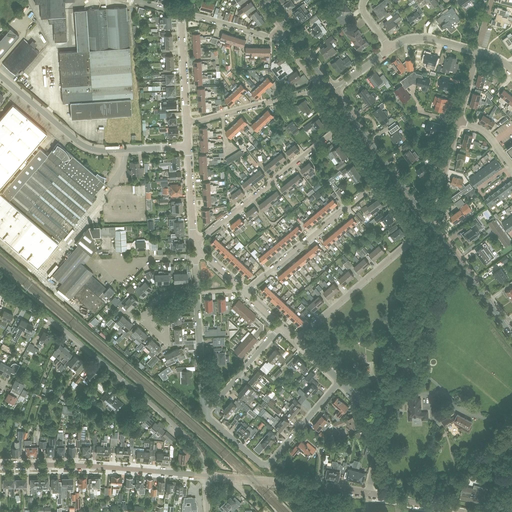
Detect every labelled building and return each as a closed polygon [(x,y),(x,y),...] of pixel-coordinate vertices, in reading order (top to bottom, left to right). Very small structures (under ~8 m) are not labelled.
[(41,18),(48,18),(51,18),(49,0),(39,0),(40,3),(41,18)] [(65,17),(64,2),(62,2),(56,3),(55,0),(49,0),(51,18),(65,17)] [(238,11),(239,14),(252,4),(250,0),(241,6),(242,8),(238,11)] [(297,0),(290,0),(284,4),(288,10),(295,5),(294,3),(297,0)] [(389,12),(387,13),(383,8),(390,3),(387,0),(384,0),(372,9),(379,18),(384,15),(386,18),(391,14),(389,12)] [(423,5),(427,3),(431,8),(438,4),(435,0),(415,0),(415,1),(416,2),(418,5),(419,5),(421,8),(424,6),(423,5)] [(200,9),(203,10),(211,12),(214,4),(202,1),(200,9)] [(303,3),(302,4),(297,8),(297,9),(293,12),(297,17),(306,10),(304,7),(305,6),(303,3)] [(255,8),(252,4),(239,14),(238,15),(238,17),(239,17),(241,16),(245,13),(247,15),(255,8)] [(336,18),(342,25),(354,16),(350,11),(346,5),(339,9),(343,15),(340,18),(339,16),(336,18)] [(419,5),(418,5),(416,7),(418,10),(408,18),(413,24),(422,18),(420,15),(424,12),(421,8),(419,5)] [(107,8),(109,49),(129,47),(126,7),(107,8)] [(495,7),(494,12),(497,13),(496,17),(511,21),(511,20),(509,20),(509,17),(505,15),(506,10),(502,9),(502,8),(497,7),(497,8),(495,7)] [(89,50),(109,49),(107,8),(87,10),(89,50)] [(89,50),(87,10),(74,11),(77,51),(89,50)] [(252,17),(254,20),(260,15),(257,10),(248,16),(249,19),(252,17)] [(306,10),(297,17),(300,22),(305,19),(306,19),(311,15),(309,13),(306,10)] [(449,10),(446,12),(440,16),(446,23),(442,26),(444,29),(447,27),(450,31),(455,28),(452,24),(460,18),(455,12),(452,14),(449,10)] [(395,23),(401,18),(398,14),(383,24),(391,34),(399,28),(395,23)] [(255,27),(264,20),(260,15),(254,20),(256,23),(254,25),(253,24),(250,27),(254,28),(255,27)] [(316,35),(316,36),(317,36),(319,35),(321,37),(327,32),(322,25),(320,26),(319,24),(321,22),(317,16),(310,21),(314,27),(315,28),(312,30),(314,33),(313,33),(313,35),(313,36),(315,36),(316,35)] [(53,23),(54,33),(66,32),(65,17),(51,18),(48,18),(49,23),(53,23)] [(492,19),(490,24),(492,25),(492,26),(497,27),(498,26),(503,28),(505,28),(507,23),(510,24),(511,21),(496,17),(495,20),(492,19)] [(363,48),(368,44),(367,42),(365,39),(365,40),(364,38),(363,39),(360,35),(361,35),(358,30),(354,33),(351,28),(345,33),(348,36),(349,36),(356,45),(355,45),(358,50),(362,47),(363,48)] [(12,31),(0,45),(0,60),(20,39),(12,31)] [(66,32),(54,33),(54,42),(57,42),(67,41),(66,32)] [(165,42),(172,41),(171,35),(168,35),(168,33),(161,33),(161,37),(164,37),(165,42)] [(226,42),(228,35),(222,33),(220,40),(226,42)] [(507,36),(502,40),(509,50),(511,48),(511,35),(509,38),(507,36)] [(320,50),(327,59),(336,51),(331,44),(335,41),(332,36),(325,41),(327,44),(320,50)] [(240,38),(238,45),(244,47),(246,40),(240,38)] [(23,71),(39,53),(24,39),(3,64),(15,74),(20,68),(23,71)] [(172,41),(165,42),(165,47),(162,47),(162,51),(169,51),(168,48),(172,48),(172,41)] [(92,90),(132,87),(129,47),(109,49),(89,50),(90,64),(92,90)] [(59,52),(60,67),(90,64),(89,50),(77,51),(59,52)] [(166,62),(173,62),(172,55),(169,55),(169,53),(162,53),(162,57),(166,57),(166,62)] [(426,53),(424,62),(429,64),(428,68),(434,69),(436,60),(433,59),(434,55),(426,53)] [(294,72),(285,60),(286,59),(282,54),(272,62),(271,69),(279,80),(286,75),(288,77),(292,83),(301,77),(296,70),(294,72)] [(334,62),(331,64),(334,68),(336,67),(339,72),(352,62),(348,57),(342,61),(340,58),(339,58),(334,62)] [(449,73),(450,69),(456,71),(458,64),(455,63),(456,58),(450,57),(448,61),(445,60),(443,68),(441,67),(441,66),(438,65),(437,71),(440,72),(440,71),(449,73)] [(409,60),(406,61),(406,62),(403,64),(398,58),(391,63),(399,73),(407,68),(407,70),(411,70),(414,70),(412,59),(409,60)] [(173,62),(166,62),(166,67),(163,68),(163,71),(170,71),(170,68),(173,68),(173,62)] [(90,64),(60,67),(62,92),(92,90),(90,64)] [(258,78),(260,76),(257,74),(253,69),(246,70),(253,78),(256,75),(258,78)] [(389,82),(383,74),(379,77),(375,72),(368,77),(375,87),(379,84),(381,86),(385,83),(386,84),(389,82)] [(414,72),(408,75),(409,82),(409,83),(423,86),(422,89),(423,91),(425,91),(427,91),(428,88),(430,80),(423,78),(421,75),(415,73),(416,72),(414,72)] [(487,80),(484,79),(485,76),(478,74),(477,80),(490,84),(490,81),(487,80)] [(409,82),(408,75),(400,81),(403,85),(395,91),(403,102),(410,97),(405,90),(409,86),(407,84),(409,83),(409,82)] [(262,82),(260,84),(265,91),(269,87),(264,81),(262,79),(260,76),(258,78),(262,82)] [(268,77),(264,81),(269,87),(273,83),(268,77)] [(442,77),(439,87),(451,90),(453,84),(448,82),(449,79),(442,77)] [(251,84),(250,83),(248,81),(247,80),(246,82),(247,83),(249,86),(252,88),(254,87),(251,84)] [(237,88),(243,94),(247,90),(241,84),(237,88)] [(260,84),(256,88),(261,94),(265,91),(260,84)] [(93,100),(130,98),(133,98),(132,87),(92,90),(93,100)] [(233,92),(239,97),(243,94),(237,88),(233,92)] [(261,94),(256,88),(251,92),(257,98),(261,94)] [(374,93),(373,92),(370,95),(365,89),(359,94),(365,103),(366,102),(369,105),(375,100),(374,98),(377,96),(374,93)] [(503,89),(499,94),(499,95),(501,97),(499,99),(499,100),(499,101),(500,102),(508,93),(503,89)] [(62,102),(70,102),(93,100),(92,90),(62,92),(62,102)] [(161,94),(157,94),(157,92),(151,92),(151,95),(155,95),(155,100),(161,100),(161,94)] [(229,95),(235,101),(239,97),(233,92),(229,95)] [(481,100),(479,99),(481,95),(473,93),(472,99),(481,102),(481,100)] [(504,104),(506,101),(508,102),(511,97),(511,96),(508,93),(500,102),(502,104),(503,103),(504,104)] [(235,101),(229,95),(225,99),(230,105),(235,101)] [(442,111),(443,107),(446,107),(447,105),(448,105),(448,106),(452,107),(455,99),(450,98),(449,101),(448,100),(435,96),(432,104),(436,105),(435,109),(442,111)] [(71,118),(91,117),(131,114),(130,98),(93,100),(70,102),(71,118)] [(481,102),(471,99),(470,106),(477,108),(478,104),(480,105),(480,103),(481,102)] [(300,107),(306,115),(311,111),(307,105),(306,104),(307,103),(305,100),(298,105),(299,105),(290,108),(289,106),(285,107),(287,114),(291,113),(291,112),(298,110),(298,108),(300,107)] [(167,109),(167,108),(176,107),(175,101),(161,102),(162,109),(164,108),(164,109),(167,109)] [(0,187),(0,188),(8,179),(12,174),(15,177),(35,154),(32,151),(34,149),(47,134),(13,105),(0,119),(0,187)] [(389,119),(387,117),(388,116),(388,115),(388,113),(388,112),(387,111),(386,111),(384,111),(383,111),(380,108),(373,113),(376,117),(376,119),(378,121),(379,121),(382,125),(387,121),(389,124),(395,120),(393,118),(391,117),(389,119)] [(264,114),(270,120),(274,116),(268,110),(264,114)] [(176,124),(175,117),(171,118),(171,113),(166,113),(160,114),(160,118),(166,118),(166,121),(169,121),(169,124),(176,124)] [(266,123),(270,120),(264,114),(260,117),(266,123)] [(489,119),(490,116),(489,115),(487,114),(485,117),(483,115),(479,121),(485,125),(489,119)] [(490,116),(489,119),(485,125),(491,128),(495,122),(491,120),(492,117),(491,117),(490,116)] [(238,121),(243,127),(247,123),(242,117),(238,121)] [(256,121),(262,127),(266,123),(260,117),(256,121)] [(314,120),(307,125),(304,127),(306,131),(311,127),(314,130),(323,124),(318,118),(315,121),(314,120)] [(239,130),(243,127),(238,121),(234,124),(239,130)] [(257,131),(262,127),(256,121),(252,125),(257,131)] [(289,132),(297,127),(293,121),(285,127),(289,132)] [(428,121),(426,131),(439,135),(438,140),(442,141),(444,132),(439,130),(440,125),(428,121)] [(394,133),(390,135),(395,143),(401,138),(400,136),(401,135),(399,133),(398,134),(396,131),(395,132),(394,131),(400,127),(398,123),(389,129),(391,133),(393,132),(394,133)] [(239,130),(234,124),(230,128),(235,134),(239,130)] [(169,132),(169,135),(169,138),(175,137),(175,135),(178,135),(177,128),(169,129),(169,127),(165,128),(165,129),(160,129),(160,132),(166,132),(169,132)] [(231,138),(235,134),(230,128),(226,132),(231,138)] [(464,140),(471,141),(472,135),(466,133),(464,140)] [(471,141),(464,140),(462,146),(469,148),(471,141)] [(95,174),(58,143),(47,155),(39,148),(37,151),(34,149),(32,151),(35,154),(15,177),(12,174),(8,179),(11,182),(1,194),(0,193),(0,238),(5,242),(6,240),(12,245),(10,247),(33,267),(36,263),(40,266),(97,198),(94,195),(105,182),(104,182),(105,176),(102,175),(99,174),(97,172),(95,174)] [(286,148),(288,150),(286,151),(290,157),(295,153),(291,148),(289,146),(287,143),(285,145),(287,147),(286,148)] [(410,163),(416,158),(418,156),(414,151),(412,153),(409,150),(407,148),(409,146),(407,143),(402,147),(404,150),(405,150),(407,152),(404,154),(408,160),(407,160),(409,162),(410,162),(410,163)] [(291,148),(295,153),(300,150),(295,144),(291,148)] [(334,158),(343,151),(339,146),(334,149),(333,148),(334,147),(332,144),(327,148),(329,151),(331,149),(332,150),(330,152),(334,158)] [(273,151),(282,162),(286,158),(282,152),(280,154),(278,152),(277,153),(275,150),(273,151)] [(275,154),(277,156),(273,160),(277,165),(282,162),(273,151),(272,153),(274,156),(275,154)] [(346,163),(345,163),(344,161),(343,161),(342,160),(347,156),(343,151),(336,156),(334,158),(338,163),(340,161),(341,163),(338,165),(338,164),(335,166),(338,170),(346,164),(346,163)] [(465,151),(465,153),(464,155),(458,153),(456,158),(463,160),(464,161),(465,156),(467,157),(469,157),(471,152),(465,151)] [(277,165),(273,160),(270,161),(269,159),(268,160),(263,153),(261,155),(264,159),(266,162),(268,163),(272,169),(277,165)] [(433,153),(431,160),(439,161),(440,155),(433,153)] [(465,169),(461,168),(463,160),(457,159),(455,168),(461,169),(460,172),(463,173),(465,169)] [(491,163),(496,171),(502,167),(496,159),(491,163)] [(174,170),(174,168),(180,168),(179,161),(163,162),(163,164),(166,164),(166,165),(172,165),(173,168),(170,168),(163,168),(164,171),(170,170),(170,171),(174,170)] [(139,162),(130,162),(130,168),(127,168),(128,173),(130,173),(130,174),(132,174),(132,172),(136,172),(136,176),(142,176),(142,167),(139,167),(139,162)] [(310,162),(305,166),(313,176),(315,175),(313,173),(314,172),(312,169),(314,168),(310,162)] [(268,173),(272,169),(268,163),(263,167),(268,173)] [(491,175),(496,171),(491,163),(485,167),(491,175)] [(256,173),(260,179),(265,175),(261,169),(258,171),(256,169),(256,170),(252,165),(250,166),(252,168),(254,171),(256,173)] [(432,173),(432,174),(427,172),(427,174),(426,172),(430,169),(428,166),(426,167),(424,165),(416,171),(420,176),(423,174),(426,178),(425,181),(430,182),(434,183),(436,174),(432,173)] [(313,176),(305,166),(300,170),(305,175),(307,173),(309,175),(311,178),(313,176)] [(349,166),(342,171),(344,175),(345,174),(348,178),(351,175),(357,171),(353,166),(350,168),(349,166)] [(491,175),(485,167),(480,171),(486,179),(491,175)] [(340,170),(327,181),(330,185),(335,181),(334,179),(342,173),(340,170)] [(357,171),(351,175),(356,182),(361,178),(357,171)] [(480,183),(486,179),(480,171),(475,175),(480,183)] [(260,179),(256,173),(251,176),(256,182),(260,179)] [(299,174),(294,177),(302,187),(303,188),(305,191),(307,189),(305,186),(304,187),(302,184),(302,183),(301,181),(303,179),(299,174)] [(480,183),(475,175),(469,179),(475,187),(480,183)] [(247,180),(251,186),(256,182),(251,176),(247,180)] [(294,177),(289,181),(294,186),(298,183),(299,185),(298,186),(300,189),(302,187),(294,177)] [(462,193),(466,190),(464,187),(462,183),(463,180),(453,177),(451,183),(460,186),(462,189),(460,190),(462,193)] [(247,180),(242,184),(247,189),(251,186),(247,180)] [(289,181),(285,184),(289,190),(291,192),(292,190),(293,191),(293,190),(291,188),(294,186),(289,181)] [(289,190),(285,184),(280,188),(285,194),(289,190)] [(506,196),(511,192),(506,184),(501,188),(506,196)] [(145,185),(135,185),(135,196),(145,195),(145,185)] [(234,189),(240,197),(245,193),(241,188),(239,189),(237,187),(236,188),(234,185),(232,186),(234,189)] [(506,196),(501,188),(495,192),(501,200),(506,196)] [(339,189),(336,192),(341,199),(344,196),(339,189)] [(240,197),(236,191),(231,195),(235,201),(240,197)] [(273,194),(277,200),(282,196),(277,191),(273,194)] [(496,204),(501,200),(495,192),(490,196),(496,204)] [(272,203),(277,200),(273,194),(268,198),(272,203)] [(496,204),(490,196),(485,200),(490,208),(496,204)] [(327,201),(328,203),(332,208),(337,203),(333,199),(330,201),(329,199),(327,197),(324,199),(326,201),(327,201)] [(268,207),(270,205),(272,203),(268,198),(263,201),(268,207)] [(372,213),(375,210),(382,205),(378,199),(372,204),(372,203),(366,207),(366,206),(362,209),(366,214),(370,211),(372,213)] [(460,210),(450,217),(454,223),(459,220),(461,223),(467,218),(465,216),(464,215),(471,210),(466,203),(465,204),(460,199),(455,203),(460,210)] [(171,202),(171,214),(180,214),(179,211),(182,211),(182,202),(175,203),(175,201),(171,202)] [(263,211),(268,207),(263,201),(259,205),(263,211)] [(322,216),(327,212),(323,207),(320,209),(317,205),(315,203),(313,205),(315,207),(318,211),(322,216)] [(327,212),(332,208),(328,203),(323,207),(327,212)] [(258,216),(256,214),(259,212),(255,206),(250,210),(260,222),(261,221),(257,216),(258,216)] [(257,224),(260,222),(250,210),(245,213),(250,219),(252,217),(254,219),(256,221),(257,224)] [(313,215),(317,220),(322,216),(318,211),(315,213),(314,212),(312,213),(313,215)] [(362,222),(363,222),(365,220),(366,219),(358,211),(355,214),(362,222)] [(386,216),(385,214),(383,212),(367,223),(370,227),(376,223),(375,222),(376,220),(376,221),(380,218),(388,228),(392,225),(390,223),(393,221),(393,220),(389,213),(386,216)] [(305,215),(308,219),(309,219),(313,224),(317,220),(313,215),(311,217),(307,213),(305,215)] [(240,217),(235,221),(243,231),(245,229),(242,225),(244,223),(240,217)] [(308,228),(313,224),(309,219),(308,219),(306,221),(302,217),(300,219),(304,223),(308,228)] [(353,217),(348,221),(352,226),(354,224),(357,228),(360,226),(359,225),(362,223),(359,220),(356,222),(353,217)] [(173,228),(183,228),(183,221),(176,221),(176,219),(170,219),(170,223),(175,223),(175,225),(173,225),(173,228)] [(479,233),(477,230),(478,229),(475,225),(478,222),(475,219),(468,224),(471,227),(462,234),(465,239),(467,238),(469,241),(473,238),(474,240),(478,237),(477,235),(479,233)] [(496,235),(497,236),(503,232),(493,219),(488,223),(492,229),(496,235)] [(508,231),(511,228),(511,225),(507,219),(502,223),(508,231)] [(243,231),(235,221),(230,225),(235,230),(237,228),(240,233),(243,231)] [(352,226),(348,221),(343,225),(347,230),(349,228),(350,230),(351,229),(353,228),(352,226)] [(300,224),(298,225),(295,228),(291,224),(289,225),(293,230),(293,229),(297,234),(302,230),(301,229),(303,228),(300,224)] [(343,225),(338,229),(342,234),(347,230),(343,225)] [(403,234),(404,233),(400,228),(399,229),(396,225),(389,231),(391,234),(391,235),(395,240),(398,237),(399,239),(404,235),(403,234)] [(115,234),(115,236),(116,251),(126,250),(126,248),(126,243),(125,230),(120,230),(120,228),(120,226),(115,227),(109,227),(109,234),(115,234)] [(88,228),(92,237),(100,237),(115,236),(115,234),(109,234),(109,227),(88,228)] [(76,242),(79,245),(88,253),(62,283),(58,288),(71,299),(74,295),(73,294),(84,283),(91,275),(93,273),(83,265),(96,249),(92,237),(88,228),(76,242)] [(168,237),(168,240),(174,239),(174,237),(177,237),(176,234),(183,234),(183,228),(173,228),(174,232),(175,231),(175,233),(171,233),(171,236),(168,237)] [(292,238),(297,234),(293,229),(293,230),(288,234),(292,238)] [(338,229),(333,233),(337,238),(342,234),(338,229)] [(503,232),(497,236),(506,247),(511,243),(503,232)] [(333,233),(328,237),(332,242),(335,240),(338,244),(340,242),(337,238),(333,233)] [(217,236),(216,238),(211,243),(216,247),(221,243),(218,240),(222,236),(219,234),(217,236)] [(283,238),(287,243),(292,238),(288,234),(283,238)] [(327,246),(332,242),(328,237),(323,241),(327,246)] [(282,247),(287,243),(283,238),(278,242),(282,247)] [(136,242),(126,243),(126,248),(136,248),(136,249),(145,249),(145,242),(148,242),(148,240),(145,240),(144,239),(137,239),(136,240),(136,242)] [(174,243),(175,243),(175,250),(184,249),(184,242),(180,242),(180,239),(174,240),(174,239),(168,240),(165,240),(165,245),(169,245),(169,244),(174,243)] [(282,247),(278,242),(273,246),(277,251),(282,247)] [(221,243),(216,247),(221,252),(225,247),(221,243)] [(225,247),(221,252),(225,256),(230,251),(228,249),(230,247),(229,247),(231,245),(229,243),(225,247)] [(371,249),(373,251),(369,254),(374,260),(379,255),(374,250),(373,248),(369,243),(367,244),(372,249),(371,249)] [(483,244),(484,247),(476,252),(484,263),(490,258),(491,259),(495,257),(488,247),(485,243),(483,244)] [(316,253),(321,249),(317,244),(312,248),(316,253)] [(53,275),(62,283),(88,253),(79,245),(53,275)] [(379,245),(374,250),(379,255),(384,251),(379,245)] [(277,251),(273,246),(268,250),(272,255),(277,251)] [(230,251),(225,256),(230,260),(234,256),(232,254),(234,252),(233,252),(235,249),(233,247),(230,251)] [(320,257),(316,253),(312,248),(307,252),(312,257),(314,255),(317,259),(320,257)] [(263,263),(268,259),(264,254),(262,256),(260,254),(259,254),(255,249),(251,252),(255,258),(257,256),(259,258),(263,263)] [(264,254),(268,259),(272,255),(268,250),(266,252),(264,254)] [(312,257),(307,252),(303,256),(307,261),(312,257)] [(234,256),(230,260),(234,265),(239,260),(234,256)] [(310,265),(307,261),(303,256),(298,260),(302,265),(304,263),(308,267),(310,265)] [(359,263),(364,268),(369,263),(364,258),(359,263)] [(244,264),(243,264),(239,260),(234,265),(239,269),(244,264)] [(298,260),(293,264),(297,269),(299,267),(301,269),(303,267),(302,265),(298,260)] [(359,272),(364,268),(359,263),(354,267),(359,272)] [(244,264),(239,269),(244,273),(248,269),(244,264)] [(297,269),(293,264),(288,268),(292,273),(295,271),(296,273),(298,271),(297,269)] [(161,271),(162,283),(168,283),(168,280),(171,280),(171,277),(171,266),(168,266),(168,272),(164,272),(164,271),(161,271)] [(174,274),(174,273),(174,266),(171,266),(171,277),(174,277),(174,283),(181,282),(180,273),(174,274)] [(288,268),(283,272),(287,277),(290,275),(291,277),(293,275),(292,273),(288,268)] [(342,273),(344,275),(348,280),(354,276),(349,270),(346,273),(345,271),(343,272),(339,268),(338,269),(342,273)] [(500,281),(507,277),(500,268),(492,274),(494,277),(496,276),(500,281)] [(248,269),(244,273),(248,278),(253,273),(248,269)] [(155,274),(155,275),(152,275),(150,271),(147,272),(150,279),(152,282),(155,282),(155,283),(162,283),(161,271),(159,271),(159,274),(155,274)] [(287,277),(283,272),(278,277),(282,282),(287,277)] [(104,302),(100,298),(99,296),(105,289),(106,288),(91,275),(84,283),(73,294),(74,295),(94,313),(104,302)] [(343,285),(348,280),(344,275),(338,279),(343,285)] [(137,283),(140,286),(146,292),(151,288),(145,281),(143,284),(140,281),(137,283)] [(262,291),(266,295),(271,290),(269,288),(271,287),(270,286),(272,284),(270,282),(266,286),(262,291)] [(329,288),(333,293),(339,289),(334,283),(329,288)] [(106,290),(105,289),(99,296),(100,298),(104,294),(108,297),(114,291),(109,286),(106,290)] [(146,292),(140,286),(135,291),(142,297),(146,292)] [(328,298),(333,293),(329,288),(324,292),(328,298)] [(271,290),(266,295),(271,299),(276,294),(271,290)] [(271,299),(276,304),(280,299),(276,294),(271,299)] [(125,297),(127,300),(133,306),(138,301),(132,295),(129,298),(127,295),(125,297)] [(127,300),(123,303),(120,300),(120,301),(115,296),(113,298),(118,304),(119,304),(121,307),(123,305),(128,310),(133,306),(127,300)] [(314,301),(319,306),(324,302),(319,296),(314,301)] [(210,310),(210,314),(216,314),(216,307),(212,307),(212,299),(211,299),(211,298),(208,299),(205,300),(206,310),(210,310)] [(219,310),(223,309),(223,313),(229,313),(231,302),(225,303),(225,298),(224,298),(221,298),(221,299),(218,299),(219,310)] [(276,304),(280,308),(285,303),(280,299),(276,304)] [(239,300),(232,307),(237,311),(243,304),(239,300)] [(319,306),(314,301),(309,305),(313,311),(319,306)] [(285,303),(280,308),(285,312),(289,307),(287,305),(285,303)] [(247,308),(243,304),(237,311),(241,315),(247,308)] [(173,310),(173,316),(181,316),(181,312),(184,312),(184,307),(180,308),(180,309),(173,310)] [(290,317),(294,312),(289,307),(285,312),(290,317)] [(247,308),(241,315),(245,319),(252,312),(247,308)] [(13,315),(4,311),(1,318),(2,318),(1,322),(1,321),(0,322),(0,326),(4,328),(6,324),(8,321),(10,322),(13,315)] [(251,321),(256,317),(256,316),(252,312),(245,319),(250,323),(251,321)] [(290,317),(294,321),(299,316),(294,312),(290,317)] [(116,322),(120,325),(117,328),(118,329),(127,319),(122,315),(116,322)] [(178,325),(193,324),(193,321),(183,322),(181,322),(181,316),(173,316),(173,322),(177,322),(178,325)] [(299,316),(294,321),(299,325),(300,324),(303,327),(308,322),(305,318),(303,320),(299,316)] [(258,328),(264,328),(264,324),(256,317),(251,321),(258,328)] [(19,328),(23,330),(27,323),(22,319),(18,327),(17,328),(14,326),(11,332),(14,333),(15,331),(17,332),(19,328)] [(125,336),(129,332),(130,331),(127,329),(132,324),(127,319),(118,329),(120,331),(123,328),(126,330),(120,336),(123,339),(125,336)] [(33,326),(27,323),(23,330),(27,332),(25,337),(27,338),(26,340),(29,341),(32,336),(28,334),(29,333),(33,326)] [(174,328),(174,335),(182,334),(181,328),(183,328),(193,327),(193,324),(178,325),(178,328),(174,328)] [(132,332),(134,333),(132,336),(135,338),(137,336),(142,331),(137,326),(132,332)] [(258,328),(252,335),(257,339),(264,331),(264,328),(258,328)] [(1,342),(3,343),(10,331),(6,329),(3,335),(5,336),(1,342)] [(136,347),(138,349),(143,344),(140,342),(142,341),(147,335),(142,331),(137,336),(140,339),(138,340),(138,341),(140,343),(136,347)] [(50,336),(44,332),(40,339),(41,340),(37,346),(40,348),(44,341),(46,343),(50,336)] [(250,333),(246,337),(253,344),(257,340),(257,339),(252,335),(250,333)] [(181,343),(184,343),(184,344),(191,343),(194,343),(193,340),(191,340),(187,340),(186,334),(182,334),(174,335),(175,341),(181,341),(181,343)] [(225,337),(213,338),(213,345),(225,345),(225,337)] [(242,342),(250,348),(253,344),(246,337),(242,342)] [(149,351),(156,343),(151,339),(146,345),(145,346),(143,344),(138,349),(141,351),(145,347),(149,351)] [(242,342),(238,346),(246,353),(250,348),(242,342)] [(406,348),(403,357),(409,359),(415,344),(408,342),(406,348)] [(30,343),(27,349),(23,355),(26,357),(29,351),(36,355),(39,350),(33,347),(34,346),(30,343)] [(55,358),(56,357),(59,353),(64,346),(61,343),(55,350),(54,351),(52,355),(55,358)] [(149,351),(154,355),(150,359),(146,363),(147,363),(145,365),(147,367),(154,359),(156,357),(154,355),(161,347),(156,343),(149,351)] [(63,357),(69,350),(65,346),(64,346),(59,353),(60,355),(57,358),(60,360),(63,357)] [(246,353),(238,346),(234,351),(242,357),(246,353)] [(177,358),(179,361),(186,358),(182,348),(178,349),(178,348),(171,351),(174,358),(174,359),(177,358)] [(222,348),(214,349),(214,358),(218,357),(219,364),(226,363),(225,352),(222,352),(222,348)] [(285,352),(284,351),(280,348),(277,351),(275,349),(271,354),(277,358),(280,360),(281,361),(284,361),(285,360),(285,358),(284,357),(282,355),(285,352)] [(69,350),(63,357),(64,358),(61,361),(63,363),(72,353),(69,350)] [(176,362),(174,359),(174,358),(171,351),(164,355),(167,361),(165,362),(166,366),(171,364),(176,362)] [(288,359),(293,354),(290,351),(285,356),(288,359)] [(273,362),(277,358),(271,354),(268,358),(270,360),(267,363),(272,367),(275,364),(273,362)] [(75,355),(70,361),(68,360),(64,364),(62,369),(65,370),(67,365),(68,364),(72,367),(79,359),(75,355)] [(159,359),(156,357),(154,359),(147,367),(146,369),(148,371),(151,367),(155,364),(159,359)] [(291,366),(295,370),(302,362),(298,358),(296,360),(293,357),(286,365),(289,367),(291,366)] [(84,363),(79,359),(72,367),(77,371),(75,372),(78,374),(84,367),(82,365),(84,363)] [(295,370),(298,367),(302,371),(305,374),(308,371),(305,368),(307,366),(302,362),(295,370)] [(10,367),(6,365),(2,374),(8,377),(10,372),(13,374),(16,373),(20,365),(16,363),(15,363),(14,363),(13,364),(12,364),(11,365),(10,367)] [(263,365),(260,368),(266,374),(270,370),(263,365)] [(172,371),(169,366),(158,374),(161,378),(172,371)] [(180,382),(181,383),(190,382),(190,373),(191,373),(191,370),(186,370),(186,366),(176,367),(176,371),(182,371),(182,378),(180,378),(180,379),(180,381),(180,382)] [(97,373),(92,369),(87,375),(84,379),(86,381),(89,377),(92,379),(97,373)] [(274,375),(277,378),(282,372),(279,369),(274,375)] [(259,380),(265,384),(266,382),(261,377),(264,375),(258,370),(254,375),(259,380)] [(313,384),(309,388),(314,393),(318,388),(316,387),(319,383),(312,378),(315,374),(311,371),(305,378),(309,382),(309,381),(313,384)] [(71,385),(73,387),(76,383),(76,384),(82,377),(78,374),(73,381),(71,383),(71,385)] [(265,384),(259,380),(254,375),(250,380),(255,385),(257,382),(262,387),(265,384)] [(16,380),(12,386),(16,388),(15,392),(25,397),(28,391),(23,389),(23,390),(21,389),(24,384),(16,380)] [(242,389),(253,398),(254,396),(252,393),(254,391),(252,388),(247,384),(242,389)] [(122,404),(115,398),(115,397),(114,397),(112,396),(116,391),(111,387),(101,399),(103,401),(104,400),(109,405),(108,406),(108,408),(110,410),(111,410),(113,408),(116,411),(122,404)] [(314,393),(309,388),(305,393),(300,388),(297,392),(305,399),(308,396),(310,397),(314,393)] [(252,398),(253,398),(242,389),(238,394),(243,399),(249,404),(253,399),(252,398)] [(13,395),(10,394),(9,393),(5,399),(9,401),(8,404),(14,407),(16,404),(14,402),(16,398),(23,402),(25,397),(15,392),(13,395)] [(259,403),(264,407),(270,400),(264,396),(262,398),(265,400),(261,404),(259,403)] [(336,407),(339,410),(334,416),(337,421),(347,414),(345,411),(349,407),(338,398),(333,403),(336,405),(336,407)] [(386,407),(393,409),(396,400),(388,398),(386,407)] [(420,398),(409,399),(409,403),(409,412),(408,412),(408,421),(411,421),(411,417),(419,416),(419,418),(422,418),(422,420),(428,420),(428,412),(420,412),(420,408),(420,402),(420,398)] [(241,409),(243,407),(247,411),(250,408),(239,399),(237,401),(236,400),(233,403),(231,401),(227,406),(233,411),(236,406),(237,406),(241,409)] [(295,399),(291,404),(290,404),(288,402),(286,404),(296,413),(301,408),(299,406),(301,404),(295,399)] [(264,407),(259,403),(253,410),(257,414),(260,411),(260,412),(263,408),(264,407)] [(284,406),(286,409),(285,411),(287,413),(292,418),(296,413),(286,404),(284,406)] [(229,415),(233,411),(227,406),(224,411),(226,412),(223,416),(226,418),(229,415)] [(260,412),(258,414),(261,417),(266,411),(263,408),(260,412)] [(247,412),(254,418),(257,414),(250,409),(247,412)] [(142,422),(150,413),(148,411),(146,413),(143,411),(137,418),(142,422)] [(150,413),(142,422),(147,427),(153,420),(151,418),(153,415),(150,413)] [(230,423),(233,426),(240,417),(237,414),(234,418),(235,418),(230,423)] [(462,430),(463,429),(469,432),(471,428),(469,427),(472,422),(457,414),(455,418),(454,417),(451,419),(449,416),(441,421),(445,427),(454,422),(455,425),(459,427),(458,428),(462,430)] [(276,415),(274,418),(279,422),(280,422),(285,426),(289,422),(284,417),(282,420),(276,415)] [(272,424),(275,427),(280,431),(281,431),(282,431),(284,430),(283,429),(285,426),(280,422),(279,422),(274,418),(272,416),(270,418),(274,422),(272,424)] [(322,416),(318,421),(323,425),(326,428),(330,423),(327,420),(322,416)] [(336,427),(339,426),(347,423),(349,427),(347,428),(348,430),(347,430),(349,434),(354,431),(352,426),(356,425),(352,417),(349,418),(348,417),(337,422),(333,424),(336,427)] [(154,432),(162,423),(159,421),(157,424),(154,421),(149,428),(154,432)] [(241,421),(240,423),(239,421),(235,425),(239,428),(237,430),(241,434),(246,428),(249,425),(244,422),(243,423),(241,421)] [(319,430),(323,425),(318,421),(313,426),(319,430)] [(162,423),(154,432),(159,437),(164,430),(162,428),(164,426),(162,423)] [(246,428),(241,434),(246,438),(248,436),(251,438),(258,430),(255,427),(253,429),(249,425),(246,428)] [(80,442),(81,442),(81,446),(82,446),(82,454),(85,454),(85,455),(86,455),(86,456),(88,456),(89,455),(90,455),(90,446),(85,446),(85,442),(86,442),(86,429),(82,429),(80,442)] [(263,437),(265,440),(271,444),(275,439),(273,437),(275,434),(270,430),(263,437)] [(18,456),(18,455),(22,455),(22,441),(23,438),(24,431),(18,431),(17,441),(14,441),(14,445),(13,445),(13,448),(12,448),(12,456),(13,456),(13,457),(18,456)] [(318,435),(324,440),(327,437),(321,431),(318,435)] [(163,440),(169,434),(166,432),(160,438),(163,440)] [(56,440),(59,440),(59,447),(58,447),(58,455),(61,455),(63,456),(63,455),(64,455),(64,451),(65,451),(65,447),(63,447),(63,440),(62,440),(62,433),(57,433),(56,440)] [(120,444),(120,448),(117,447),(116,455),(123,456),(124,442),(124,434),(120,434),(120,440),(121,442),(121,444),(120,444)] [(259,453),(262,450),(265,446),(267,448),(271,444),(265,440),(263,437),(259,442),(261,444),(258,447),(257,446),(254,449),(259,453)] [(146,451),(143,451),(142,460),(145,460),(145,461),(148,462),(148,460),(149,460),(149,455),(153,455),(153,449),(154,441),(150,441),(150,449),(146,449),(146,451)] [(302,441),(301,442),(300,441),(290,453),(293,456),(296,452),(298,454),(302,450),(307,454),(309,452),(312,454),(316,449),(308,442),(306,445),(302,441)] [(133,454),(136,454),(136,459),(142,460),(143,451),(143,448),(133,448),(133,454)] [(159,462),(160,461),(162,462),(163,453),(157,452),(157,450),(153,449),(153,455),(156,456),(156,461),(157,461),(157,462),(159,462)] [(163,453),(162,462),(169,462),(169,457),(172,457),(173,449),(170,449),(169,453),(163,453)] [(179,453),(178,463),(185,463),(185,457),(190,457),(190,450),(183,450),(183,454),(179,453)] [(361,462),(354,460),(353,467),(359,469),(361,462)] [(280,471),(284,466),(279,462),(275,467),(280,471)] [(326,477),(332,478),(335,462),(334,465),(332,465),(332,466),(327,465),(326,470),(327,470),(327,474),(326,474),(325,475),(325,476),(326,477)] [(339,476),(340,471),(341,464),(337,463),(338,462),(335,462),(332,478),(338,479),(339,479),(340,478),(340,477),(339,476)] [(349,469),(349,470),(347,478),(355,480),(357,471),(349,469),(350,465),(346,464),(346,465),(345,468),(349,469)] [(357,471),(355,480),(363,482),(365,473),(357,471)] [(58,478),(58,477),(57,477),(54,477),(53,478),(51,479),(51,488),(55,488),(55,493),(58,493),(58,504),(61,504),(61,498),(61,493),(61,485),(58,485),(58,478)] [(135,490),(136,488),(136,485),(132,484),(132,478),(126,478),(125,485),(124,485),(124,490),(128,491),(128,488),(131,488),(131,490),(135,490)] [(136,479),(136,485),(136,488),(139,488),(139,492),(143,493),(144,488),(143,488),(143,479),(136,479)] [(146,479),(146,486),(149,487),(149,492),(150,492),(150,495),(156,495),(157,489),(153,488),(153,487),(152,487),(152,479),(146,479)] [(158,481),(157,489),(156,495),(159,495),(159,494),(163,495),(164,490),(165,482),(158,481)] [(167,481),(167,483),(165,497),(168,498),(168,497),(169,491),(175,492),(176,482),(167,481)] [(473,487),(462,485),(459,500),(481,504),(484,489),(483,488),(483,486),(474,484),(473,487)] [(174,499),(178,500),(179,494),(184,495),(184,496),(186,496),(187,488),(182,488),(183,486),(176,485),(175,498),(174,499)] [(194,511),(195,511),(197,511),(197,502),(196,502),(196,498),(192,498),(192,497),(187,497),(187,498),(184,498),(184,503),(182,503),(181,511),(194,511)] [(235,509),(238,505),(240,503),(235,497),(233,499),(232,499),(230,497),(226,501),(232,506),(235,509)] [(126,501),(122,500),(121,502),(120,510),(128,511),(129,505),(125,505),(126,501)] [(223,510),(225,511),(229,511),(228,510),(232,506),(226,501),(220,508),(222,511),(223,510)]
